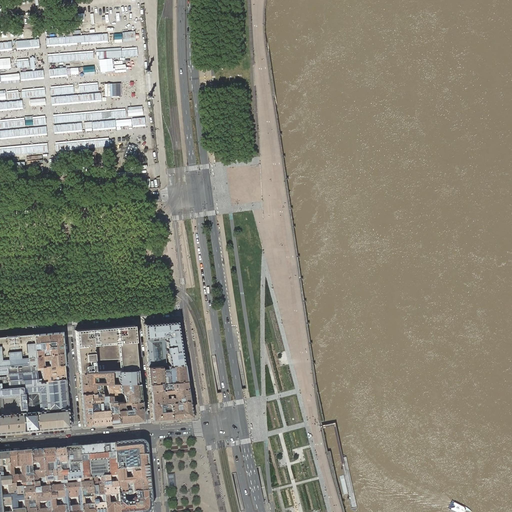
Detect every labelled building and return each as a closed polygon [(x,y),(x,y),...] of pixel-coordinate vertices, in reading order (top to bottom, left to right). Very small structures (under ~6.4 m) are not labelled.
[(124,32),(125,41),(137,40),(137,31),(124,32)] [(115,33),(52,38),(52,41),(60,40),(61,47),(79,46),(79,51),(104,49),(104,43),(116,42),(115,33)] [(38,40),(14,41),(14,50),(39,49),(38,40)] [(0,83),(15,83),(18,78),(25,78),(25,81),(26,79),(41,78),(41,71),(0,74),(0,68),(7,68),(6,58),(13,62),(12,57),(4,58),(3,52),(6,52),(8,48),(11,50),(11,43),(0,43),(0,83)] [(139,47),(47,53),(48,63),(107,59),(107,73),(120,72),(119,57),(139,56),(139,47)] [(49,69),(49,78),(59,77),(58,69),(49,69)] [(6,92),(0,92),(0,155),(47,152),(47,144),(18,146),(24,136),(46,135),(45,124),(46,124),(45,115),(11,118),(10,110),(27,109),(26,99),(19,100),(18,90),(6,91),(6,92)] [(28,100),(29,106),(44,105),(44,98),(28,100)] [(118,109),(52,114),(53,124),(54,134),(73,132),(86,131),(86,139),(72,140),(72,141),(55,142),(55,150),(109,147),(108,137),(135,136),(135,131),(140,131),(140,126),(143,126),(143,117),(119,119),(118,109)] [(235,177),(243,176),(242,168),(234,169),(235,177)] [(144,324),(145,338),(164,337),(169,365),(183,364),(177,321),(161,322),(158,322),(156,323),(144,324)] [(77,359),(79,372),(95,372),(94,360),(94,358),(93,345),(118,343),(120,355),(120,359),(121,370),(137,370),(136,355),(135,342),(135,341),(134,325),(116,326),(101,328),(88,329),(75,330),(76,338),(76,346),(77,359)] [(40,333),(33,334),(34,344),(34,349),(35,355),(42,355),(41,349),(45,348),(47,348),(48,354),(52,354),(52,353),(62,352),(61,342),(61,331),(54,332),(40,333)] [(27,334),(14,335),(0,336),(0,395),(18,394),(19,409),(19,412),(14,413),(12,413),(12,412),(8,412),(8,413),(3,414),(0,413),(0,432),(7,432),(22,431),(30,430),(38,430),(69,427),(67,407),(68,407),(67,404),(67,401),(67,399),(66,396),(67,396),(67,395),(66,395),(66,392),(66,390),(66,387),(66,386),(65,386),(65,383),(65,382),(65,380),(65,378),(51,380),(48,380),(41,381),(37,381),(37,378),(36,369),(36,366),(35,355),(34,349),(34,344),(33,334),(33,333),(27,334)] [(146,353),(148,367),(161,366),(167,365),(169,365),(164,337),(145,338),(146,353)] [(94,358),(120,355),(118,343),(93,345),(94,358)] [(42,355),(35,355),(36,366),(40,366),(43,366),(42,359),(48,359),(49,365),(63,364),(63,360),(63,355),(62,352),(52,353),(52,354),(48,354),(45,354),(42,355)] [(40,366),(36,366),(36,369),(40,369),(41,378),(37,378),(37,381),(41,381),(48,380),(48,376),(51,376),(51,380),(65,378),(64,371),(63,364),(49,365),(43,366),(40,366)] [(169,365),(167,365),(168,370),(168,375),(169,382),(171,381),(186,380),(183,364),(169,365)] [(161,366),(148,367),(149,379),(149,383),(163,382),(162,376),(168,375),(168,370),(167,365),(161,366)] [(138,370),(137,370),(121,370),(118,371),(111,371),(111,376),(112,383),(118,383),(121,383),(127,383),(139,382),(138,376),(138,370)] [(95,372),(79,372),(79,378),(80,384),(101,383),(112,383),(111,376),(111,371),(95,372)] [(169,382),(168,382),(168,384),(169,389),(171,389),(187,387),(186,380),(171,381),(169,382)] [(139,391),(139,382),(127,383),(121,383),(122,394),(114,394),(114,395),(117,394),(118,399),(115,399),(115,400),(115,402),(116,402),(140,400),(139,391)] [(163,382),(149,383),(149,387),(150,391),(165,389),(169,389),(168,384),(168,382),(163,382)] [(101,383),(80,384),(80,388),(80,393),(89,393),(95,393),(94,390),(97,389),(97,393),(102,393),(101,383)] [(118,383),(112,383),(101,383),(102,393),(102,395),(106,395),(114,394),(122,394),(121,383),(118,383)] [(187,387),(171,389),(169,389),(165,389),(150,391),(150,397),(151,403),(164,402),(169,401),(174,401),(179,400),(189,400),(187,387)] [(87,425),(90,425),(89,412),(89,410),(89,409),(89,403),(89,393),(80,393),(81,401),(83,417),(83,425),(87,425)] [(107,404),(106,395),(102,395),(96,396),(95,393),(89,393),(89,403),(96,402),(97,410),(101,409),(101,404),(107,404)] [(114,395),(114,394),(106,395),(107,404),(108,409),(109,423),(113,423),(118,422),(117,411),(116,406),(116,402),(115,402),(115,400),(115,399),(114,396),(114,395)] [(118,422),(130,421),(142,420),(141,410),(140,400),(116,402),(116,406),(117,411),(118,422)] [(191,416),(189,400),(179,400),(174,401),(169,401),(169,405),(170,418),(181,417),(191,416)] [(164,402),(151,403),(151,411),(152,419),(155,419),(161,419),(167,418),(170,418),(169,405),(165,406),(164,402)] [(104,424),(109,423),(108,409),(101,409),(97,410),(89,410),(89,412),(90,425),(95,424),(104,424)] [(125,444),(112,445),(114,472),(123,471),(130,470),(146,469),(146,464),(145,454),(144,449),(144,448),(144,447),(144,446),(143,446),(143,445),(142,444),(141,444),(141,443),(140,443),(139,443),(138,443),(125,444)] [(107,478),(112,478),(115,478),(114,472),(112,445),(95,447),(77,448),(79,464),(79,472),(80,481),(81,481),(88,480),(89,480),(95,479),(98,479),(101,479),(107,478)] [(79,464),(77,448),(70,449),(63,449),(65,466),(68,465),(77,465),(79,464)] [(57,450),(52,450),(54,483),(55,483),(61,483),(65,482),(66,482),(66,478),(65,473),(65,472),(65,466),(63,449),(57,450)] [(52,483),(54,483),(52,450),(46,451),(40,451),(43,479),(43,483),(44,483),(46,483),(50,483),(52,483)] [(34,452),(28,452),(30,466),(30,468),(30,473),(30,475),(31,485),(36,484),(37,484),(43,483),(43,479),(40,451),(34,452)] [(30,466),(28,452),(25,453),(21,453),(24,485),(31,485),(30,475),(30,473),(30,468),(30,466)] [(24,485),(21,453),(17,453),(13,454),(15,469),(18,469),(19,476),(15,477),(16,483),(16,486),(19,486),(20,486),(24,485)] [(9,487),(8,478),(7,473),(7,468),(6,454),(3,455),(0,454),(0,487),(1,487),(5,487),(9,487)] [(15,469),(13,454),(10,454),(6,454),(7,468),(7,473),(8,478),(9,487),(13,486),(16,486),(16,483),(15,477),(12,477),(11,469),(15,469)] [(147,475),(146,469),(130,470),(130,479),(123,480),(124,483),(130,482),(131,482),(148,481),(147,475)] [(123,471),(114,472),(115,478),(115,484),(124,483),(123,480),(123,471)] [(78,481),(80,481),(79,472),(77,472),(68,473),(65,473),(66,478),(66,482),(74,481),(78,481)] [(115,484),(115,478),(112,478),(107,478),(101,479),(103,505),(103,506),(103,511),(117,511),(117,505),(116,495),(115,484)] [(103,505),(101,479),(98,479),(95,479),(89,480),(89,483),(90,483),(91,499),(92,506),(92,511),(103,511),(103,506),(103,505)] [(89,483),(89,480),(88,480),(81,481),(80,481),(78,481),(78,484),(78,485),(80,500),(82,499),(84,499),(89,499),(91,499),(90,483),(89,483)] [(80,511),(80,507),(80,500),(78,485),(78,484),(78,481),(74,481),(66,482),(65,482),(61,483),(61,486),(63,500),(63,507),(63,511),(80,511)] [(148,484),(148,481),(131,482),(130,482),(131,485),(131,489),(131,491),(131,494),(134,494),(149,493),(148,490),(148,484)] [(131,485),(130,482),(124,483),(115,484),(116,495),(121,495),(125,495),(131,494),(131,491),(131,489),(125,489),(125,486),(131,485)] [(36,484),(31,485),(31,488),(33,502),(33,510),(33,511),(48,511),(47,487),(46,483),(44,483),(43,483),(37,484),(36,484)] [(50,483),(46,483),(47,487),(48,511),(63,511),(63,507),(53,508),(53,501),(63,500),(61,486),(61,483),(55,483),(54,483),(52,483),(50,483)] [(31,488),(31,485),(24,485),(20,486),(20,488),(20,489),(21,502),(22,511),(33,511),(33,510),(33,502),(31,488)] [(9,511),(9,506),(8,497),(14,496),(13,489),(13,486),(9,487),(5,487),(1,487),(0,487),(0,511),(9,511)] [(22,511),(21,502),(20,489),(20,488),(13,489),(14,496),(8,497),(9,506),(9,511),(22,511)] [(149,500),(149,493),(134,494),(134,501),(132,504),(125,505),(122,502),(122,499),(131,498),(131,494),(125,495),(121,495),(116,495),(117,505),(117,511),(149,511),(150,511),(150,510),(150,509),(150,508),(149,500)] [(92,511),(92,506),(91,499),(89,499),(84,499),(82,499),(80,500),(80,507),(80,511),(92,511)]
